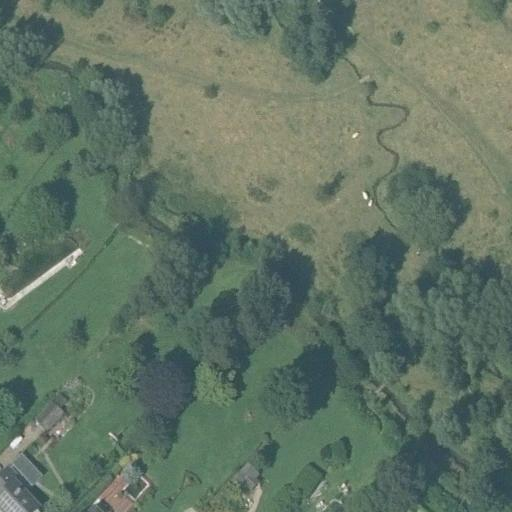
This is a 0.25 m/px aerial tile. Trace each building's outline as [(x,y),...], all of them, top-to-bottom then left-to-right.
[(52,406),(59,412),(66,404),(59,397),(52,406)] [(62,416),(51,405),(35,422),(46,432),(62,416)] [(232,483),(243,493),(247,489),(251,493),(259,484),(256,481),(259,477),(249,466),(232,483)] [(307,468),(294,487),(309,497),(321,478),(307,468)] [(0,511),(36,511),(22,497),(26,493),(7,473),(0,479),(0,511)]
